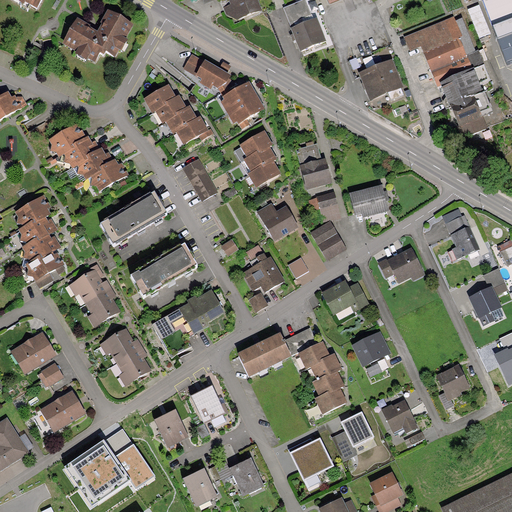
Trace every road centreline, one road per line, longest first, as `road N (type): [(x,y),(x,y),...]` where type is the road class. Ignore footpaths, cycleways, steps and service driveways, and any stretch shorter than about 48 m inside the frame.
road 1 (residential): [(357,256),(441,426),(488,410),(494,399),(412,222)]
road 2 (primary): [(170,10),(462,182)]
road 3 (residential): [(114,109),(163,172),(252,329)]
road 4 (residential): [(0,324),(28,308),(47,312),(113,420)]
road 5 (residential): [(217,352),(297,511)]
road 6 (residential): [(113,420),(0,493)]
road 7 (residential): [(357,256),(252,329)]
road 8 (residential): [(217,352),(113,420)]
road 9 (residential): [(114,109),(90,111),(0,73)]
